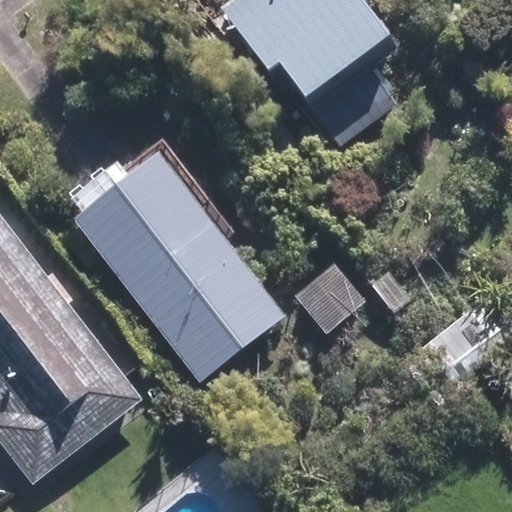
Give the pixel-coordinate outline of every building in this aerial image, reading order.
[(366,0),(231,0),(216,12),(265,77),(275,69),(304,106),(310,101),(346,149),(410,101),(377,57),(397,41),(366,0)] [(168,155),(79,223),(203,383),(291,315),(168,155)] [(148,406),(0,212),(0,405),(4,411),(0,414),(0,445),(35,491),(148,406)] [(333,263),(296,295),(332,336),(369,303),(333,263)] [(504,343),(469,303),(409,357),(444,397),(504,343)]
